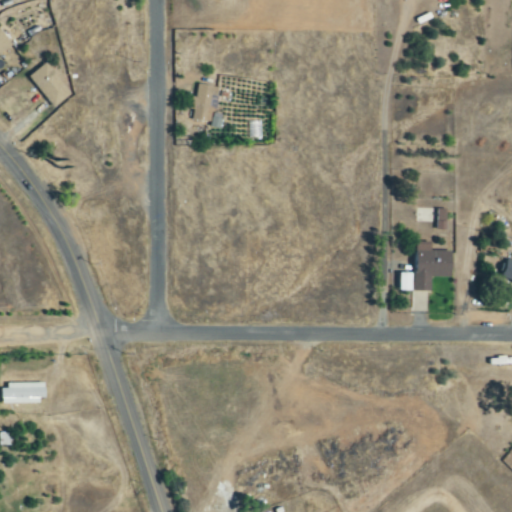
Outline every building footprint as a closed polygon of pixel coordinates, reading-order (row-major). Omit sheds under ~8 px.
[(0,54),(12,46),(0,29),(0,54)] [(54,109),(71,94),(45,63),(28,78),(54,109)] [(215,87),(198,84),(195,98),(191,98),(189,110),(193,111),(191,120),(209,123),(215,87)] [(435,230),(446,231),(446,210),(436,210),(435,230)] [(431,291),(430,278),(452,278),(452,252),(430,252),(430,242),(414,242),(414,291),(431,291)] [(511,261),(504,259),(497,277),(511,283),(511,261)] [(398,291),(411,291),(412,274),(398,274),(398,291)] [(1,404),(45,403),(45,384),(1,385),(1,404)]
